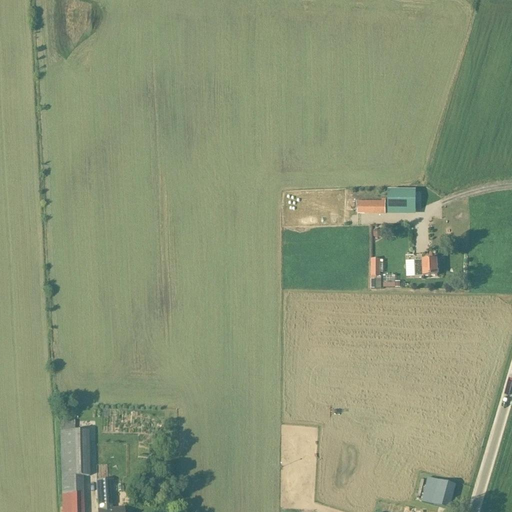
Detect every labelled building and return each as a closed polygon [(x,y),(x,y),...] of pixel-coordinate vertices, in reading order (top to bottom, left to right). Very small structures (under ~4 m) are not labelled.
[(416,216),(416,191),(388,191),(388,216),(416,216)] [(357,201),(357,215),(386,215),(386,199),(382,199),(382,201),(357,201)] [(380,260),(371,260),(371,289),(381,289),(381,277),(380,277),(380,273),(383,273),(383,261),(380,261),(380,260)] [(436,261),(423,261),(415,262),(415,277),(437,277),(436,261)] [(83,495),(83,477),(90,477),(89,431),(75,432),(75,421),(66,421),(66,420),(67,420),(67,417),(61,417),(62,432),(62,511),(82,511),(82,495),(83,495)] [(124,511),(124,509),(113,509),(112,506),(115,505),(113,479),(97,480),(98,511),(124,511)] [(429,479),(422,502),(429,504),(449,510),(456,486),(450,484),(441,482),(435,480),(429,479)]
